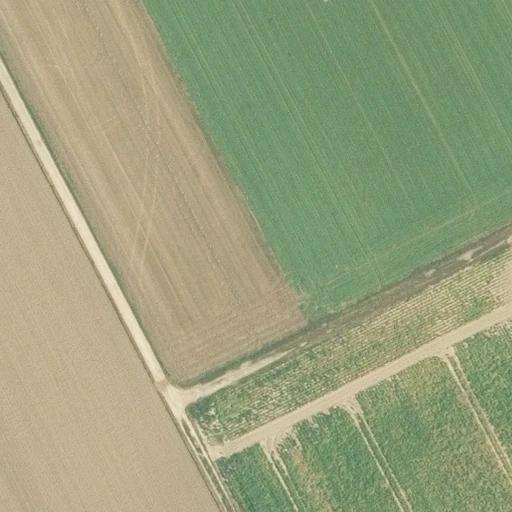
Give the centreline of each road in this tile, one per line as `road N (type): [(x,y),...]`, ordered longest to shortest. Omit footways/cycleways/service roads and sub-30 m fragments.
road 1 (track): [(194,419),(0,58)]
road 2 (track): [(194,419),(511,261)]
